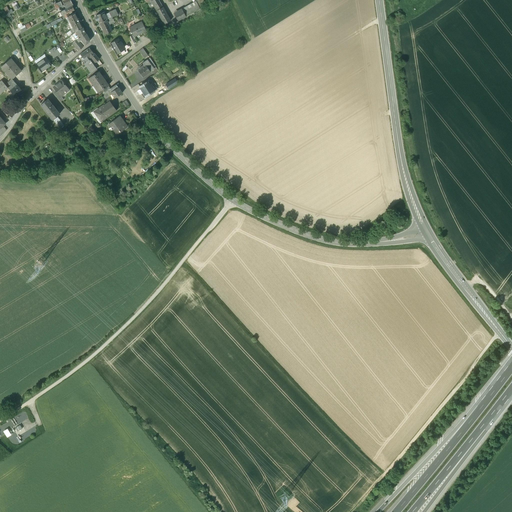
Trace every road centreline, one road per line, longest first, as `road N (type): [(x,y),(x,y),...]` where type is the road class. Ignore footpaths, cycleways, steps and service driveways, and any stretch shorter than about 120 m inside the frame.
road 1 (unclassified): [(145,118),(231,199),(296,230),(348,243),(426,232)]
road 2 (track): [(0,420),(114,336),(231,199)]
road 3 (tertiary): [(379,0),(398,145),(426,232)]
road 4 (track): [(499,331),(351,511)]
road 5 (motorway): [(481,406),(379,511)]
road 6 (tertiary): [(426,232),(511,348)]
road 7 (residential): [(95,39),(29,97),(0,141)]
road 8 (motorway): [(481,406),(398,511)]
